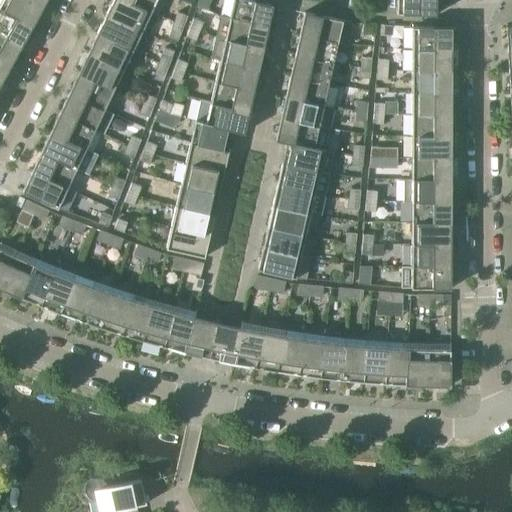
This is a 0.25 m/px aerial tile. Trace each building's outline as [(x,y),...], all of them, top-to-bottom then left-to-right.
[(30,0),(1,0),(0,3),(0,7),(33,26),(43,7),(30,0)] [(151,12),(124,0),(112,0),(106,15),(141,32),(151,12)] [(124,0),(151,12),(156,0),(124,0)] [(233,0),(229,18),(268,27),(273,5),(252,0),(233,0)] [(436,15),(436,0),(387,0),(387,13),(396,14),(436,15)] [(0,32),(22,45),(33,26),(0,7),(0,32)] [(174,21),(183,25),(187,15),(177,12),(174,21)] [(304,12),(299,34),(338,43),(347,45),(352,23),(304,12)] [(141,32),(106,15),(96,34),(132,51),(141,32)] [(194,18),(190,28),(199,31),(203,21),(194,18)] [(268,27),(229,18),(225,39),(263,48),(268,27)] [(183,25),(174,21),(170,31),(179,35),(183,25)] [(373,34),(374,24),(364,23),(363,34),(373,34)] [(380,35),(390,36),(391,26),(381,25),(380,35)] [(412,50),(451,50),(451,27),(412,27),(412,50)] [(199,31),(190,28),(186,37),(196,41),(199,31)] [(0,57),(12,64),(22,45),(0,32),(0,57)] [(132,51),(96,34),(87,54),(123,71),(132,51)] [(299,34),(294,55),(333,64),(338,43),(299,34)] [(258,69),(263,48),(225,39),(215,37),(210,58),(220,60),(258,69)] [(412,50),(412,71),(451,71),(451,50),(412,50)] [(158,63),(167,66),(171,56),(162,53),(158,63)] [(113,90),(123,71),(87,54),(78,74),(113,90)] [(294,55),(290,76),(328,85),(333,64),(294,55)] [(12,64),(0,57),(0,82),(1,83),(12,64)] [(361,57),(360,67),(370,68),(371,58),(361,57)] [(184,72),(187,63),(178,59),(174,69),(184,72)] [(378,59),(377,69),(387,70),(388,59),(378,59)] [(220,60),(215,81),(254,90),(258,69),(220,60)] [(167,66),(158,63),(154,72),(164,76),(167,66)] [(370,68),(360,67),(359,78),(369,79),(370,68)] [(180,82),(184,72),(174,69),(171,78),(180,82)] [(387,70),(377,69),(376,79),(386,80),(387,70)] [(412,71),(412,93),(451,93),(451,71),(412,71)] [(104,110),(113,90),(78,74),(68,93),(104,110)] [(290,76),(285,97),(324,106),(328,85),(290,76)] [(215,81),(210,102),(249,111),(254,90),(215,81)] [(104,110),(68,93),(59,113),(95,130),(104,110)] [(451,93),(412,93),(411,115),(451,115),(451,93)] [(146,94),(143,104),(152,107),(156,98),(146,94)] [(285,97),(280,118),(319,127),(329,129),(330,129),(335,108),(324,106),(285,97)] [(168,113),(172,104),(163,100),(159,110),(168,113)] [(201,100),(196,121),(233,130),(244,133),(249,111),(210,102),(201,100)] [(357,101),(356,111),(366,112),(367,102),(357,101)] [(374,103),(374,113),(383,114),(384,103),(374,103)] [(152,107),(143,104),(139,113),(148,117),(152,107)] [(183,117),(185,107),(172,104),(168,113),(183,117)] [(165,123),(168,113),(159,110),(155,120),(165,123)] [(366,112),(356,111),(355,122),(365,122),(366,112)] [(59,113),(50,132),(86,149),(95,130),(59,113)] [(383,114),(374,113),(373,123),(382,124),(383,114)] [(411,115),(411,136),(451,136),(451,115),(411,115)] [(280,118),(275,140),(286,142),(324,150),(329,129),(319,127),(280,118)] [(195,120),(190,142),(229,151),(233,130),(196,121),(195,120)] [(50,132),(41,152),(76,169),(86,149),(50,132)] [(131,135),(127,145),(136,148),(140,139),(131,135)] [(451,136),(411,136),(407,136),(407,158),(411,158),(451,158),(451,136)] [(143,151),(153,154),(156,145),(147,141),(143,151)] [(190,142),(185,163),(224,172),(229,151),(190,142)] [(286,142),(281,163),(329,174),(334,153),(324,150),(286,142)] [(136,148),(127,145),(124,154),(133,158),(136,148)] [(352,155),(362,156),(363,146),(353,145),(352,155)] [(380,158),(380,147),(371,146),(370,157),(380,158)] [(153,154),(143,151),(140,161),(149,164),(153,154)] [(41,152),(31,171),(67,188),(76,169),(41,152)] [(362,156),(352,155),(351,165),(361,166),(362,156)] [(379,168),(380,158),(370,157),(369,167),(379,168)] [(411,158),(411,180),(451,180),(451,158),(411,158)] [(185,163),(180,185),(219,193),(224,172),(185,163)] [(281,163),(276,184),(315,193),(325,195),(329,174),(281,163)] [(67,188),(31,171),(22,191),(58,208),(67,212),(76,193),(67,188)] [(115,176),(112,186),(121,190),(125,180),(115,176)] [(451,180),(411,180),(411,201),(451,202),(451,180)] [(128,192),(137,196),(141,186),(132,182),(128,192)] [(276,184),(272,205),(310,214),(321,217),(326,195),(325,195),(315,193),(276,184)] [(219,193),(180,185),(176,206),(214,214),(219,193)] [(121,190),(112,186),(108,196),(117,199),(121,190)] [(349,189),(348,199),(358,200),(359,189),(349,189)] [(367,190),(366,201),(376,201),(377,191),(367,190)] [(137,196),(128,192),(124,202),(133,205),(137,196)] [(20,208),(24,199),(19,197),(15,206),(20,208)] [(358,200),(348,199),(348,209),(357,210),(358,200)] [(33,215),(38,206),(27,200),(22,209),(33,215)] [(376,201),(366,201),(365,211),(375,212),(376,201)] [(411,201),(411,223),(451,223),(451,202),(411,201)] [(269,217),(267,226),(306,235),(310,217),(310,214),(272,205),(269,217)] [(48,211),(38,206),(33,215),(44,220),(48,211)] [(214,214),(176,206),(171,227),(209,235),(214,214)] [(102,212),(100,217),(98,222),(107,225),(111,216),(102,212)] [(70,230),(74,221),(62,217),(59,226),(70,230)] [(124,232),(127,222),(118,218),(114,228),(124,232)] [(82,234),(85,225),(74,221),(70,230),(82,234)] [(451,223),(411,223),(411,245),(451,245),(451,223)] [(267,226),(262,247),(301,256),(306,235),(267,226)] [(209,235),(171,227),(166,249),(204,257),(209,235)] [(108,244),(111,235),(100,231),(96,240),(108,244)] [(346,233),(345,243),(354,244),(355,233),(346,233)] [(363,234),(362,244),(372,245),(373,235),(363,234)] [(122,239),(111,235),(108,244),(119,248),(122,239)] [(0,288),(0,289),(17,251),(0,243),(0,288)] [(354,244),(345,243),(344,253),(354,254),(354,244)] [(372,245),(362,244),(361,255),(371,256),(372,245)] [(145,258),(149,249),(138,245),(134,254),(145,258)] [(411,245),(411,266),(450,266),(451,245),(411,245)] [(262,247),(257,269),(296,278),(307,279),(312,259),(301,256),(262,247)] [(149,249),(145,258),(157,262),(160,253),(149,249)] [(17,251),(0,289),(20,297),(36,259),(17,251)] [(182,271),(184,259),(175,257),(172,268),(182,271)] [(36,259),(20,297),(40,305),(56,267),(36,259)] [(191,273),(194,261),(184,259),(182,271),(191,273)] [(200,275),(203,263),(194,261),(191,273),(200,275)] [(450,266),(411,266),(411,288),(450,289),(450,266)] [(56,267),(40,305),(60,313),(75,275),(56,267)] [(342,271),(341,281),(351,282),(352,272),(342,271)] [(369,273),(360,272),(359,283),(369,284),(369,273)] [(94,282),(75,275),(60,313),(81,321),(94,282)] [(263,289),(265,277),(256,275),(253,287),(263,289)] [(272,291),(275,279),(265,277),(263,289),(272,291)] [(201,290),(203,280),(199,279),(198,279),(195,288),(201,290)] [(275,279),(272,291),(282,293),(284,282),(275,279)] [(94,282),(81,321),(101,328),(114,289),(94,282)] [(310,295),(311,285),(298,284),(297,294),(310,295)] [(322,286),(311,285),(310,295),(321,296),(322,286)] [(350,299),(351,289),(342,288),(341,298),(350,299)] [(134,295),(114,289),(101,328),(122,334),(134,295)] [(351,289),(350,299),(362,300),(363,290),(351,289)] [(390,303),(391,293),(378,292),(377,301),(390,303)] [(402,294),(391,293),(390,303),(401,304),(402,294)] [(154,301),(134,295),(122,334),(142,341),(154,301)] [(430,305),(430,295),(418,295),(418,305),(430,305)] [(442,295),(430,295),(430,305),(442,305),(442,295)] [(450,295),(442,295),(442,305),(450,305),(450,295)] [(174,307),(154,301),(142,341),(163,346),(174,307)] [(174,307),(163,346),(185,352),(195,312),(174,307)] [(211,351),(215,329),(218,318),(213,317),(195,312),(185,352),(204,357),(209,358),(211,351)] [(225,319),(218,318),(209,358),(216,360),(220,360),(233,363),(241,323),(229,320),(225,319)] [(263,327),(241,323),(233,363),(256,367),(263,327)] [(284,331),(263,327),(256,367),(277,371),(284,331)] [(304,334),(284,331),(277,371),(299,374),(304,334)] [(325,336),(304,334),(299,374),(320,377),(325,336)] [(346,339),(325,336),(320,377),(341,380),(346,339)] [(366,341),(346,339),(341,380),(363,382),(366,341)] [(366,341),(363,382),(384,383),(387,342),(366,341)] [(387,342),(384,383),(406,385),(408,343),(387,342)] [(408,343),(406,385),(428,385),(429,344),(408,343)] [(450,345),(429,344),(428,385),(450,386),(450,345)] [(100,511),(137,511),(136,506),(146,503),(141,479),(107,487),(105,483),(102,480),(98,478),(93,478),(89,480),(86,483),(84,488),(84,492),(86,496),(89,500),(93,501),(98,501),(100,511)]
